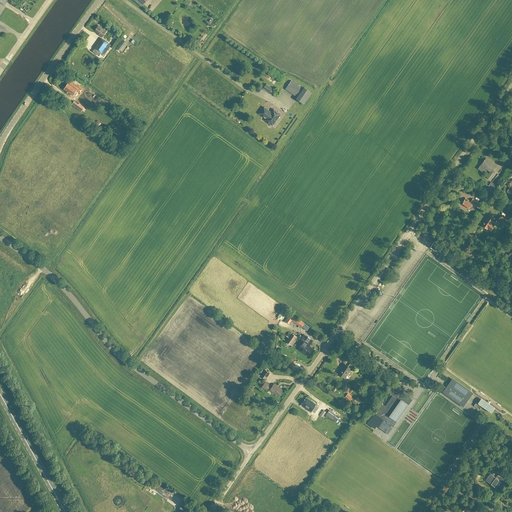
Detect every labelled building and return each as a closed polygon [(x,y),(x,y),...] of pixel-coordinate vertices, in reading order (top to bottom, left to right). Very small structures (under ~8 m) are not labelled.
[(102,37),(106,31),(98,26),(94,32),(102,37)] [(101,53),(108,43),(102,38),(95,48),(101,53)] [(116,47),(122,51),(128,43),(123,39),(116,47)] [(235,79),(244,67),(239,63),(230,75),(235,79)] [(80,93),(83,88),(80,86),(79,87),(71,81),(69,84),(68,84),(64,89),(73,95),(72,96),(73,96),(77,90),(80,93)] [(304,104),(312,93),(304,87),(303,88),(292,81),(286,90),(297,97),(296,99),(304,104)] [(263,88),(271,94),(274,89),(266,84),(263,88)] [(81,112),(85,107),(80,103),(76,108),(81,112)] [(266,119),(271,112),(264,107),(259,114),(266,119)] [(271,112),(266,119),(265,121),(272,126),(281,114),(273,109),(271,112)] [(495,173),(492,171),(496,165),(486,158),(485,160),(484,160),(484,161),(481,165),(491,172),(487,177),(490,179),(495,173)] [(493,185),(499,178),(496,175),(490,182),(493,185)] [(472,204),(477,207),(479,203),(473,199),(471,202),(466,198),(462,203),(469,208),(472,204)] [(492,229),(494,226),(491,224),(494,219),(489,215),(482,225),(487,229),(489,226),(492,229)] [(301,327),(304,323),(290,313),(285,321),(289,324),(292,320),(301,327)] [(292,334),(286,341),(291,345),(296,337),(292,334)] [(307,356),(312,349),(310,347),(313,342),(304,336),(299,343),(301,345),(298,350),(307,356)] [(353,371),(357,366),(351,362),(348,367),(344,364),(341,368),(342,368),(338,373),(344,378),(351,369),(353,371)] [(264,370),(260,376),(265,380),(270,374),(264,370)] [(451,380),(442,393),(463,407),(472,395),(451,380)] [(278,397),(283,390),(274,383),(272,387),(265,382),(262,387),(267,390),(268,389),(269,390),(278,397)] [(378,427),(386,433),(388,434),(392,429),(389,427),(391,425),(393,427),(397,421),(394,419),(405,403),(408,405),(412,399),(403,393),(404,391),(403,391),(404,389),(397,384),(390,394),(393,396),(397,389),(403,393),(399,398),(402,400),(391,416),(386,412),(382,418),(383,420),(385,422),(384,423),(382,422),(378,427)] [(397,389),(393,396),(385,406),(381,403),(374,413),(368,422),(375,428),(377,426),(378,427),(382,422),(384,423),(385,422),(383,420),(382,418),(386,412),(391,416),(402,400),(399,398),(403,393),(397,389)] [(474,406),(479,410),(482,406),(491,413),(495,408),(481,398),(478,402),(477,401),(474,406)] [(315,418),(320,412),(314,407),(316,405),(307,399),(302,405),(311,412),(312,410),(314,411),(311,415),(315,418)] [(259,419),(263,413),(259,410),(257,409),(258,408),(253,406),(249,412),(251,413),(247,418),(253,422),(257,417),(259,419)] [(329,410),(326,415),(336,423),(340,417),(329,410)] [(496,478),(490,474),(485,480),(494,487),(499,481),(502,483),(504,480),(498,476),(496,478)] [(158,491),(161,493),(166,486),(162,484),(161,486),(153,480),(149,485),(158,491)]
